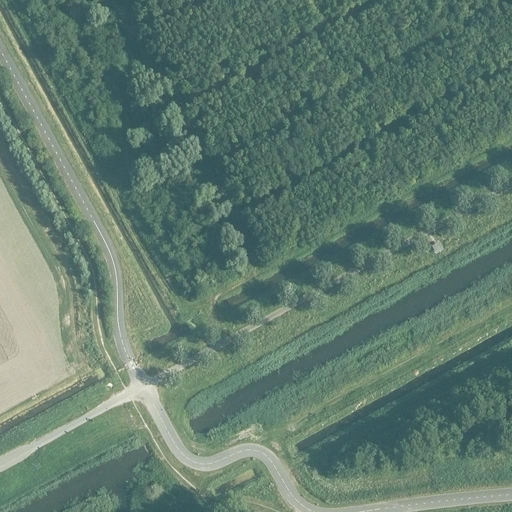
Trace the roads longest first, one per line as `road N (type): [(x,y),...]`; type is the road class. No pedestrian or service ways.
road 1 (unclassified): [(0,52),(106,248),(117,336),(142,386)]
road 2 (tertiary): [(142,386),(185,458),(211,464),(257,450),(311,511)]
road 3 (unclassified): [(0,465),(142,386)]
road 4 (tertiary): [(355,511),(511,496)]
